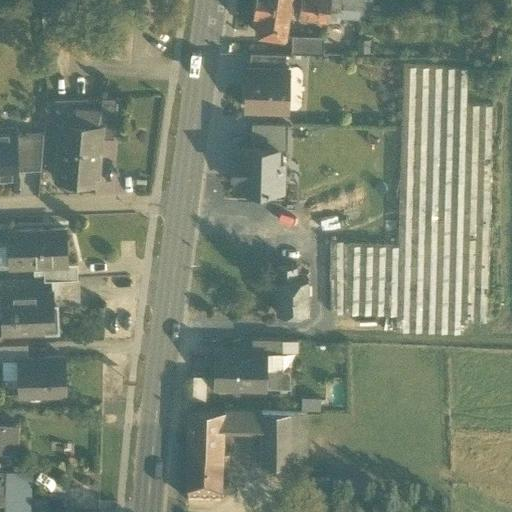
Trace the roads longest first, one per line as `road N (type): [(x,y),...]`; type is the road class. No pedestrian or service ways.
road 1 (track): [(163,330),(511,340)]
road 2 (primary): [(182,203),(148,511)]
road 3 (primary): [(211,0),(182,203)]
road 4 (residential): [(182,203),(0,209)]
